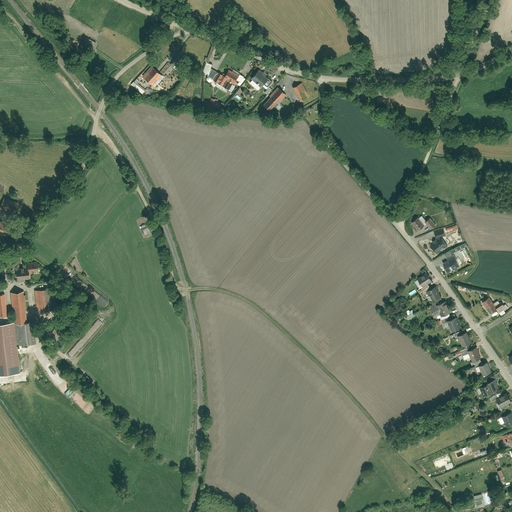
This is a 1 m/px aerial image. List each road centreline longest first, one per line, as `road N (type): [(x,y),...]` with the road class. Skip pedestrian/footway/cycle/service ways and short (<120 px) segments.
road 1 (track): [(455,511),(332,377),(246,300),(174,285),(161,235),(96,123)]
road 2 (unclassified): [(187,30),(113,80),(82,170),(50,220),(0,269)]
road 3 (residential): [(322,78),(324,140),(400,228)]
road 4 (unclassified): [(400,228),(458,76)]
road 5 (unclassified): [(322,78),(187,30)]
road 6 (unclassified): [(458,76),(322,78)]
road 7 (residential): [(400,228),(481,334)]
